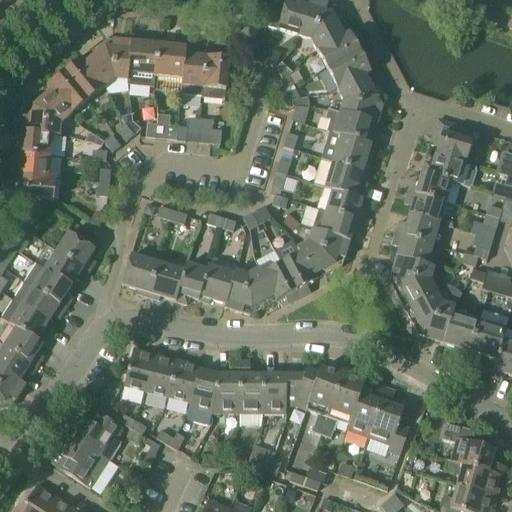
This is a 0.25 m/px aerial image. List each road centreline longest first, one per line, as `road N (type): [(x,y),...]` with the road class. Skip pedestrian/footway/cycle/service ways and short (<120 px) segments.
road 1 (residential): [(511,433),(392,370),(329,348),(95,326)]
road 2 (residential): [(95,326),(141,181),(171,167),(238,167),(255,101),(236,13),(247,0)]
road 3 (residential): [(417,106),(364,265)]
road 4 (residential): [(95,326),(16,452)]
road 5 (residential): [(353,0),(417,106)]
